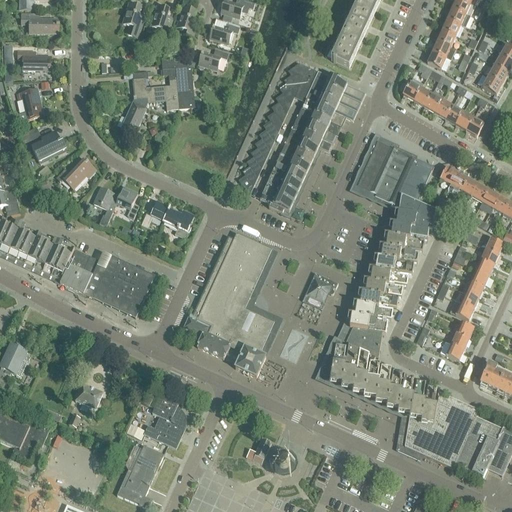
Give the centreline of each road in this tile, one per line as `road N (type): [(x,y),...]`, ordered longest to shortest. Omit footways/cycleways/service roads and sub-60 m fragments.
road 1 (residential): [(219,212),(112,163),(85,135),(75,88),(76,0)]
road 2 (tertiary): [(458,490),(227,386)]
road 3 (residential): [(219,212),(289,243),(308,242),(376,105)]
road 4 (tertiary): [(156,353),(0,277)]
road 5 (residential): [(511,183),(376,105)]
road 6 (residential): [(156,353),(219,212)]
road 7 (unclassified): [(227,386),(170,511)]
